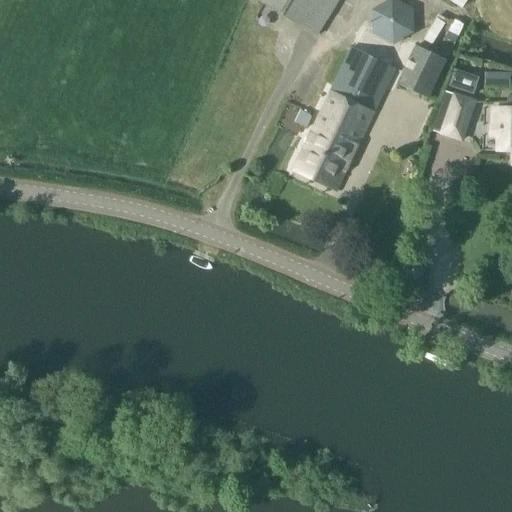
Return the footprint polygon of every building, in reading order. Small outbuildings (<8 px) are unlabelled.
[(257,0),(317,36),(338,0),(257,0)] [(416,46),(397,84),(428,99),(447,60),(416,46)] [(352,48),(293,170),(337,191),(395,68),(352,48)] [(480,78),(455,70),(449,87),(474,95),(480,78)] [(467,120),(473,105),(454,97),(448,112),(467,120)] [(511,109),(492,109),(491,135),(497,135),(496,151),(511,151),(511,109)] [(301,111),(295,123),(306,128),(312,116),(301,111)] [(409,264),(406,271),(408,276),(416,279),(421,277),(424,269),(422,265),(414,262),(409,264)]
